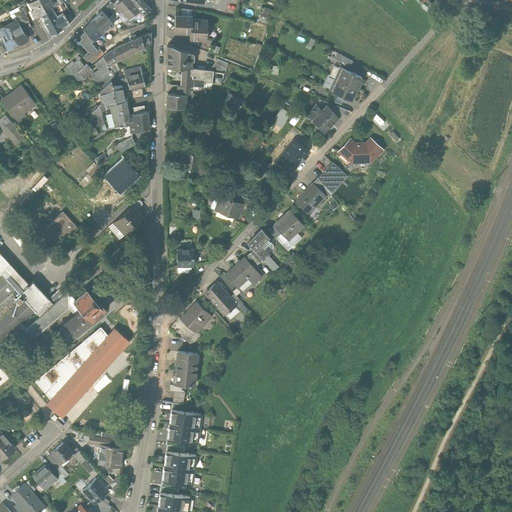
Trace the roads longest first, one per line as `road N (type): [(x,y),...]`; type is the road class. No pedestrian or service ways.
road 1 (residential): [(483,2),(442,21),(156,322)]
road 2 (residential): [(156,322),(160,0)]
road 3 (track): [(511,307),(414,511)]
road 4 (residential): [(132,511),(156,322)]
road 5 (tertiary): [(0,67),(48,47),(100,0)]
